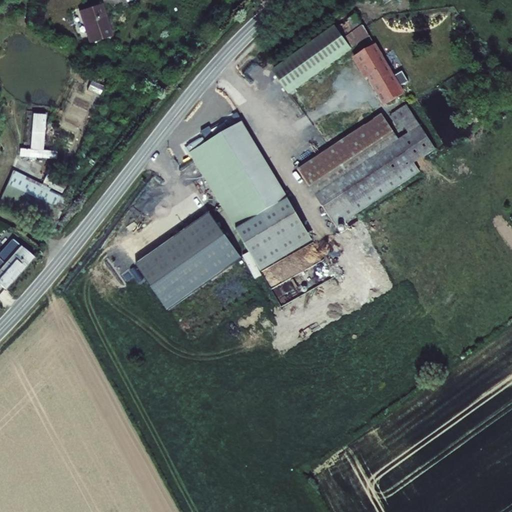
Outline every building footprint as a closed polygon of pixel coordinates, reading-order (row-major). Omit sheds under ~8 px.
[(93,1),(72,8),(83,40),(104,32),(93,1)] [(353,15),(334,28),(348,50),(367,37),(353,15)] [(286,92),(348,50),(334,28),(272,72),(286,92)] [(371,45),(350,58),(362,78),(367,75),(385,104),(401,93),(397,87),(406,81),(400,71),(391,76),(371,45)] [(8,145),(7,152),(43,155),(43,147),(30,146),(34,108),(21,107),(17,145),(8,145)] [(392,126),(416,160),(436,146),(413,112),(392,126)] [(383,114),(301,171),(340,227),(422,170),(416,160),(392,126),(383,114)] [(311,237),(235,126),(188,160),(261,270),(311,237)] [(53,192),(0,169),(0,205),(39,224),(53,192)] [(207,215),(136,270),(172,315),(242,258),(207,215)] [(0,295),(0,296),(31,261),(6,241),(0,249),(0,295)]
